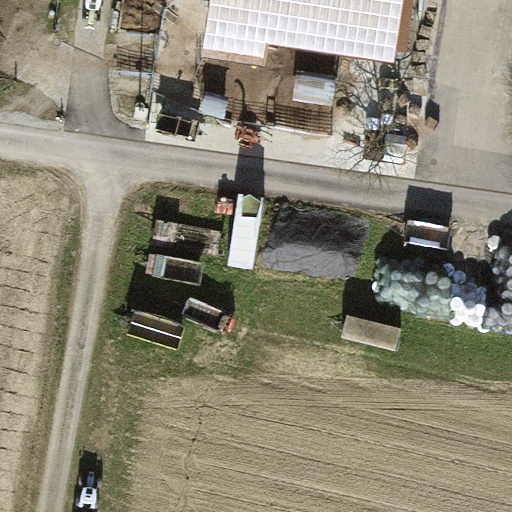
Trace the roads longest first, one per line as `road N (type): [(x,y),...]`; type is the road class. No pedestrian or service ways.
road 1 (track): [(511,212),(85,157)]
road 2 (track): [(459,204),(478,0)]
road 3 (track): [(100,0),(85,157)]
